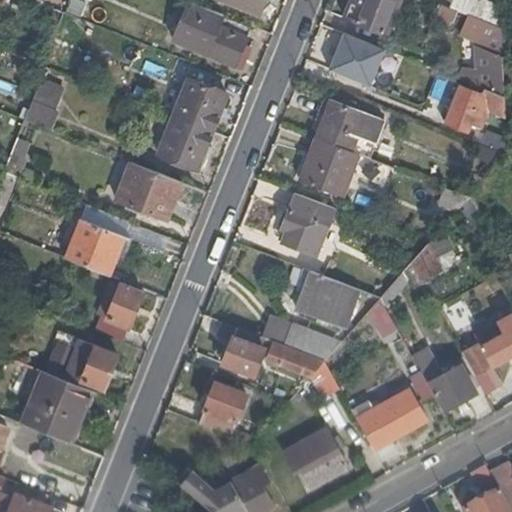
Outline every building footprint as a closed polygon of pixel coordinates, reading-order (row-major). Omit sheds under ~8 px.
[(251,25),(189,0),(172,41),(234,67),(251,25)] [(221,0),(259,15),(265,0),(221,0)] [(352,0),(345,17),(359,23),(387,34),(400,0),(352,0)] [(502,28),(501,16),(501,7),(484,0),(460,0),(456,9),(463,12),(502,28)] [(484,33),(502,41),(502,28),(463,12),(459,23),(484,33)] [(384,50),(343,33),(329,69),(370,85),(384,50)] [(5,51),(30,61),(36,49),(11,39),(5,51)] [(468,67),(463,87),(483,95),(486,88),(505,96),(502,59),(475,47),(474,69),(468,67)] [(65,86),(41,76),(24,120),(36,125),(52,131),(59,110),(56,109),(65,86)] [(189,78),(173,117),(213,133),(229,94),(189,78)] [(505,96),(486,88),(483,95),(463,87),(448,124),(467,133),(471,123),(482,128),(489,110),(506,118),(505,96)] [(332,101),(317,138),(351,152),(357,138),(367,142),(377,119),(332,101)] [(213,133),(173,117),(158,155),(198,170),(213,133)] [(367,142),(376,145),(385,122),(377,119),(367,142)] [(482,145),(507,154),(508,154),(508,153),(507,139),(487,131),(482,145)] [(351,152),(317,138),(300,180),(343,198),(360,155),(351,152)] [(360,155),(370,159),(376,145),(367,142),(357,138),(351,152),(360,155)] [(25,147),(14,143),(10,154),(21,158),(25,147)] [(21,158),(10,154),(3,172),(17,177),(24,160),(21,158)] [(183,182),(133,162),(118,201),(167,221),(183,182)] [(455,213),(468,198),(443,188),(436,206),(455,213)] [(335,210),(303,197),(296,212),(290,210),(281,229),(288,232),(282,243),(315,257),(320,244),(314,241),(322,223),(328,225),(335,210)] [(82,219),(67,257),(110,274),(125,236),(82,219)] [(426,247),(402,274),(408,284),(418,278),(420,282),(439,271),(426,247)] [(300,289),(305,291),(312,294),(319,275),(307,271),(300,289)] [(402,274),(379,300),(383,307),(388,301),(390,304),(408,284),(402,274)] [(349,312),(358,291),(319,275),(312,294),(305,291),(297,310),(340,328),(346,312),(349,312)] [(107,278),(93,314),(128,329),(143,293),(107,278)] [(379,300),(367,315),(372,325),(389,315),(383,307),(379,300)] [(93,314),(88,326),(124,340),(128,329),(93,314)] [(461,352),(474,375),(475,374),(490,366),(511,353),(511,316),(511,314),(472,335),(477,344),(461,352)] [(268,340),(276,342),(325,362),(343,341),(269,315),(262,337),(268,340)] [(254,376),(268,340),(262,337),(238,328),(223,322),(217,336),(232,342),(223,364),(254,376)] [(65,380),(80,387),(82,381),(103,390),(118,355),(96,347),(81,340),(76,351),(58,344),(46,373),(65,380)] [(303,380),(308,381),(311,378),(324,363),(325,362),(276,342),(269,360),(306,374),(303,380)] [(426,357),(415,363),(420,371),(430,366),(426,357)] [(324,363),(311,378),(322,398),(338,389),(324,363)] [(434,396),(443,412),(477,394),(460,365),(437,377),(427,383),(434,396)] [(430,366),(420,371),(427,383),(437,377),(430,366)] [(501,385),(490,366),(475,374),(486,394),(501,385)] [(46,373),(38,370),(17,422),(72,443),(90,396),(63,385),(65,380),(46,373)] [(216,383),(200,423),(231,435),(247,396),(216,383)] [(434,396),(427,383),(416,389),(423,402),(434,396)] [(352,411),(357,419),(359,418),(378,454),(394,445),(391,440),(426,421),(416,402),(414,403),(407,390),(369,412),(365,404),(352,411)] [(0,459),(3,454),(0,452),(0,450),(9,429),(0,424),(0,459)] [(339,451),(345,447),(338,436),(332,439),(327,429),(285,451),(295,470),(300,467),(311,486),(347,466),(339,451)] [(394,445),(378,454),(381,460),(397,452),(394,445)] [(511,466),(510,462),(491,473),(501,491),(511,510),(511,466)] [(190,471),(178,482),(211,511),(249,511),(250,511),(266,511),(277,506),(265,488),(272,484),(265,471),(251,480),(248,476),(216,495),(190,471)] [(511,511),(511,510),(501,491),(466,510),(466,511),(511,511)] [(1,494),(0,496),(0,511),(50,511),(52,509),(16,494),(15,499),(1,494)]
